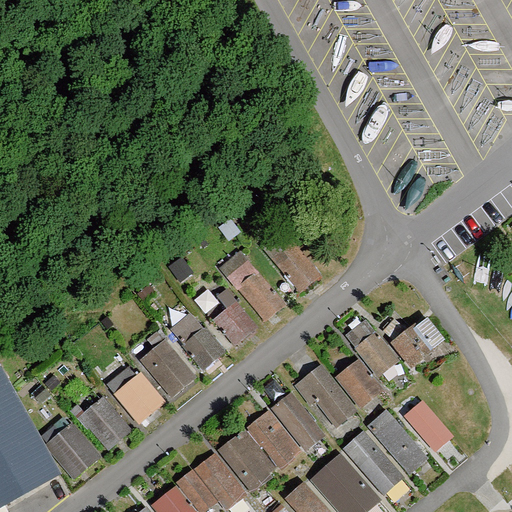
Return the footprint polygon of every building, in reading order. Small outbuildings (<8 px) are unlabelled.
[(301,293),(321,276),(282,231),(261,248),(301,293)] [(285,306),(242,252),(220,270),(236,290),(237,289),(264,323),(285,306)] [(257,329),(230,294),(223,300),(229,308),(213,321),(234,347),(257,329)] [(203,330),(190,315),(170,332),(202,370),(224,352),(205,328),(203,330)] [(444,341),(425,317),(391,345),(410,368),(444,341)] [(395,320),(383,332),(392,340),(403,328),(395,320)] [(397,362),(366,321),(346,337),(378,377),(397,362)] [(195,379),(159,335),(152,340),(158,347),(142,361),(173,397),(195,379)] [(382,391),(358,361),(336,378),(360,408),(382,391)] [(320,366),(296,386),(310,404),(314,401),(336,428),(356,412),(320,366)] [(0,511),(61,477),(0,368),(0,511)] [(137,377),(130,368),(107,387),(138,425),(165,403),(141,374),(137,377)] [(290,394),(272,409),(306,451),(324,436),(290,394)] [(107,450),(131,431),(103,398),(83,415),(77,407),(70,413),(82,427),(86,424),(107,450)] [(434,452),(452,437),(422,401),(404,416),(434,452)] [(268,412),(247,430),(281,470),(302,452),(268,412)] [(426,459),(385,412),(368,427),(408,474),(426,459)] [(56,439),(47,446),(73,479),(98,458),(77,431),(60,444),(56,439)] [(243,431),(217,452),(252,494),(271,478),(268,474),(275,469),(243,431)] [(363,433),(343,450),(383,495),(403,477),(363,433)] [(215,455),(195,469),(226,511),(246,496),(215,455)] [(339,455),(308,483),(334,511),(368,511),(381,500),(339,455)] [(174,485),(176,487),(194,511),(205,511),(216,503),(191,471),(174,485)] [(328,511),(303,484),(284,500),(295,511),(328,511)] [(194,511),(176,487),(151,506),(155,511),(194,511)]
